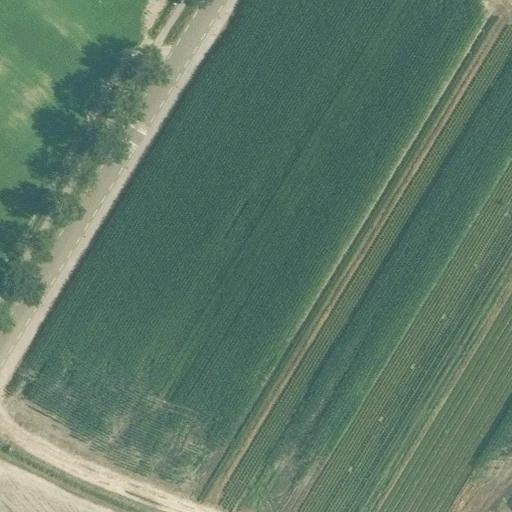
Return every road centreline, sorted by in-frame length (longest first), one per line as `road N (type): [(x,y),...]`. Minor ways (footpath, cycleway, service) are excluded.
road 1 (tertiary): [(0,349),(216,0)]
road 2 (track): [(190,511),(0,430)]
